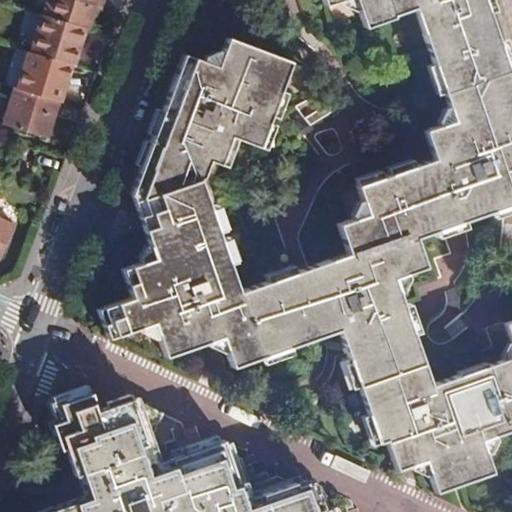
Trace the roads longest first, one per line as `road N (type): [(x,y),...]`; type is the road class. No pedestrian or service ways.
road 1 (residential): [(41,326),(426,511)]
road 2 (residential): [(41,326),(163,0)]
